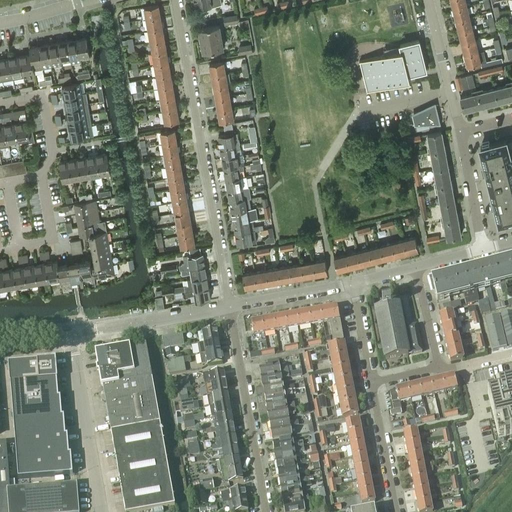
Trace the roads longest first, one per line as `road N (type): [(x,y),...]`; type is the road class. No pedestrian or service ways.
road 1 (residential): [(228,308),(174,0)]
road 2 (residential): [(228,308),(266,511)]
road 3 (unclassified): [(100,511),(68,335)]
road 4 (residential): [(68,335),(228,308)]
road 5 (residential): [(460,131),(426,0)]
road 6 (residential): [(396,511),(371,383)]
road 7 (residential): [(228,308),(353,284)]
road 8 (residential): [(40,175),(52,150),(42,95),(0,102)]
road 9 (residential): [(482,249),(460,131)]
